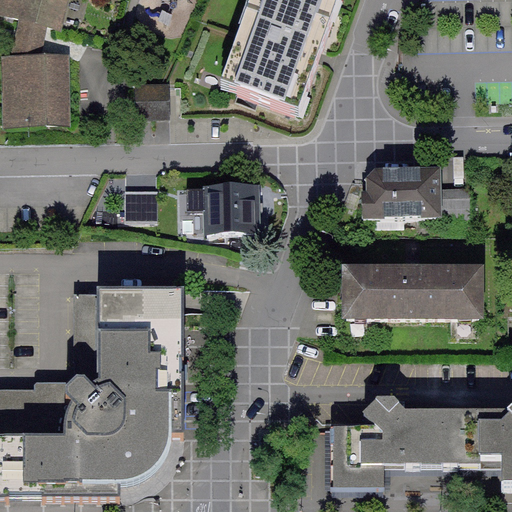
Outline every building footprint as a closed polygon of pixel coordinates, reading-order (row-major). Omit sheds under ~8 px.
[(67,0),(6,0),(4,10),(3,14),(19,19),(51,27),(60,29),(67,0)] [(320,59),(336,15),(295,0),(249,0),(216,92),(297,121),(320,59)] [(341,0),(295,0),(336,15),(341,0)] [(9,65),(41,64),(51,27),(19,19),(9,65)] [(9,65),(7,65),(8,128),(66,127),(64,63),(41,64),(9,65)] [(170,120),(170,86),(134,87),(134,120),(170,120)] [(442,168),(376,169),(368,178),(368,191),(364,192),(365,220),(443,218),(442,168)] [(260,198),(260,187),(188,190),(189,212),(208,212),(209,239),(254,238),(253,229),(261,229),(260,198)] [(470,191),(444,191),(445,210),(471,209),(470,191)] [(144,193),(126,194),(127,223),(158,223),(158,193),(144,193)] [(485,274),(339,275),(339,330),(486,329),(485,274)] [(0,505),(11,504),(44,504),(122,504),(122,491),(133,489),(145,483),(154,477),(165,466),(170,454),(173,441),(185,440),(184,298),(75,299),(76,381),(68,388),(39,387),(36,395),(10,394),(0,395),(0,505)] [(511,423),(483,424),(484,478),(484,509),(511,508),(511,423)] [(484,478),(483,424),(358,426),(358,440),(323,440),(324,502),(374,501),(373,480),(484,478)]
